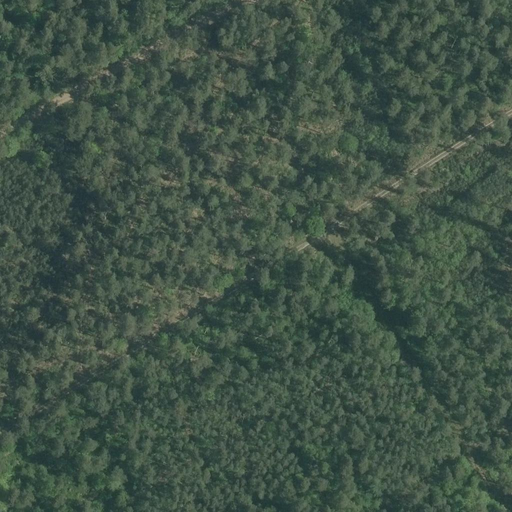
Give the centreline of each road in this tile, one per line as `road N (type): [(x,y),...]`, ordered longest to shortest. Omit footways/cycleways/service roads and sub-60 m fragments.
road 1 (track): [(0,435),(511,112)]
road 2 (track): [(247,0),(0,135)]
